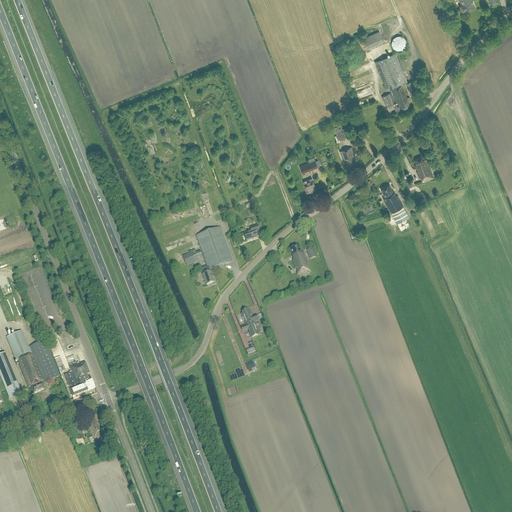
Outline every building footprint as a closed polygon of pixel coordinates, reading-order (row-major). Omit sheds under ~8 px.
[(458,0),(459,2),(460,2),(461,4),(459,5),(462,12),(465,10),(466,10),(475,6),(472,0),(458,0)] [(362,38),(366,47),(383,40),(379,31),(362,38)] [(393,39),(392,43),(392,46),(393,48),(396,50),(398,51),(401,51),(403,50),(405,48),(407,45),(407,42),(406,39),(403,37),(399,36),(395,37),(393,39)] [(379,60),(375,62),(385,88),(389,87),(390,89),(396,102),(395,103),(390,92),(382,96),(388,110),(394,108),(396,112),(398,111),(410,106),(409,102),(411,101),(409,97),(407,97),(406,94),(407,93),(403,83),(407,82),(395,53),(379,60)] [(406,83),(410,92),(415,90),(412,81),(406,83)] [(373,93),(371,86),(355,92),(358,99),(373,93)] [(338,127),(334,128),(336,135),(334,136),(335,138),(336,140),(337,143),(338,142),(344,140),(344,138),(346,137),(344,132),(343,132),(341,128),(339,129),(338,127)] [(348,166),(355,164),(353,158),(355,157),(352,146),(340,151),(342,157),(344,157),(348,166)] [(423,156),(414,160),(416,165),(415,165),(416,168),(417,168),(418,171),(417,172),(419,177),(421,177),(423,182),(433,177),(429,166),(428,167),(425,159),(424,160),(423,156)] [(309,162),(299,166),(302,172),(302,173),(307,171),(309,170),(311,169),(311,168),(309,162)] [(312,178),(302,181),(304,184),(303,184),(307,192),(316,189),(313,180),(312,178)] [(393,192),(389,185),(381,189),(385,197),(383,198),(391,213),(396,223),(409,217),(403,206),(397,195),(396,196),(394,192),(393,192)] [(244,234),(246,242),(257,238),(256,234),(260,232),(257,225),(250,228),(251,232),(244,234)] [(209,272),(209,271),(232,262),(220,228),(196,236),(207,267),(202,269),(204,274),(203,275),(206,285),(215,282),(211,272),(209,272)] [(301,253),(299,246),(290,250),(294,261),(292,261),(296,270),(297,269),(298,273),(297,273),(298,276),(303,274),(310,272),(303,253),(301,253)] [(307,251),(310,260),(316,258),(312,249),(307,251)] [(189,254),(182,257),(187,266),(203,259),(201,252),(196,254),(195,251),(195,250),(188,252),(189,254)] [(241,314),(243,319),(244,318),(245,321),(244,322),(245,326),(254,322),(254,323),(259,321),(257,317),(251,319),(250,316),(251,315),(250,311),(248,312),(248,310),(242,313),(242,314),(241,314)] [(241,327),(242,332),(248,329),(250,333),(248,333),(250,337),(251,337),(252,338),(258,336),(257,334),(259,334),(257,330),(256,330),(254,327),(256,326),(254,323),(254,322),(245,326),(241,327)] [(29,391),(31,395),(44,390),(42,385),(43,384),(43,383),(58,377),(44,342),(29,348),(22,332),(7,338),(17,361),(18,360),(29,387),(31,386),(32,389),(29,391)] [(254,348),(246,351),(248,356),(256,353),(254,348)] [(5,354),(0,356),(0,374),(10,399),(21,394),(5,354)] [(253,362),(246,365),(248,371),(249,373),(256,370),(255,368),(253,362)] [(85,363),(81,364),(80,363),(69,367),(74,380),(76,380),(76,381),(70,384),(72,389),(69,390),(73,400),(79,398),(78,394),(87,391),(88,391),(94,389),(91,381),(90,382),(88,379),(86,376),(90,374),(85,363)] [(88,427),(93,439),(105,435),(102,425),(99,426),(95,416),(88,419),(90,426),(88,427)] [(74,437),(78,448),(85,445),(80,435),(74,437)]
